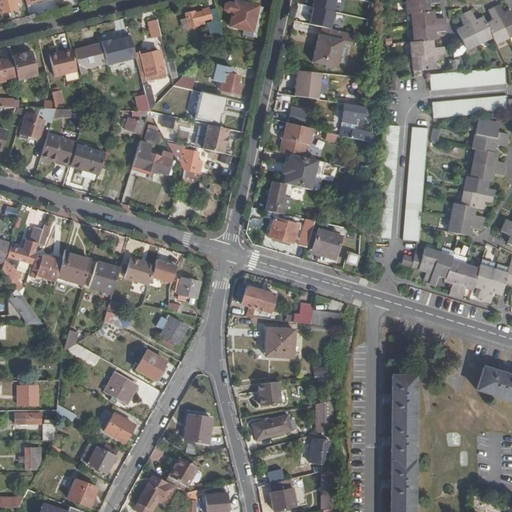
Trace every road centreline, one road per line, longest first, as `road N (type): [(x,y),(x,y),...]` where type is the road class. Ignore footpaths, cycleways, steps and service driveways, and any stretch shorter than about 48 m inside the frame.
road 1 (residential): [(228,253),(285,0)]
road 2 (residential): [(0,183),(228,253)]
road 3 (residential): [(379,298),(371,511)]
road 4 (residential): [(190,368),(109,511)]
road 5 (residential): [(228,253),(379,298)]
road 6 (residential): [(0,36),(151,0)]
road 7 (residential): [(251,511),(218,373)]
road 8 (residential): [(379,298),(511,339)]
